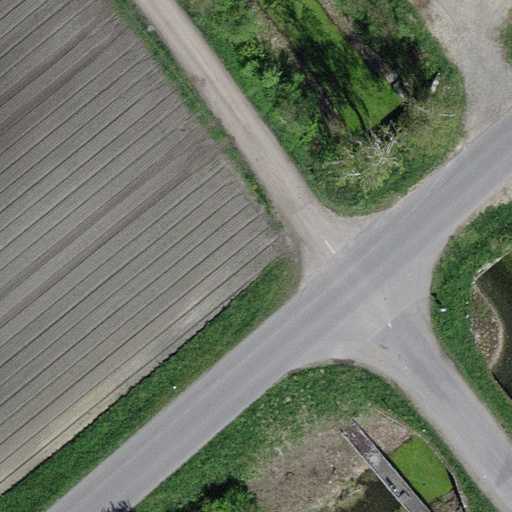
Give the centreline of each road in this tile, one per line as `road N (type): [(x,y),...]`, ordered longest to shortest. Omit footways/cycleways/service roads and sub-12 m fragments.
road 1 (track): [(511,508),(153,0)]
road 2 (unclassified): [(92,511),(511,143)]
road 3 (track): [(422,0),(511,103)]
